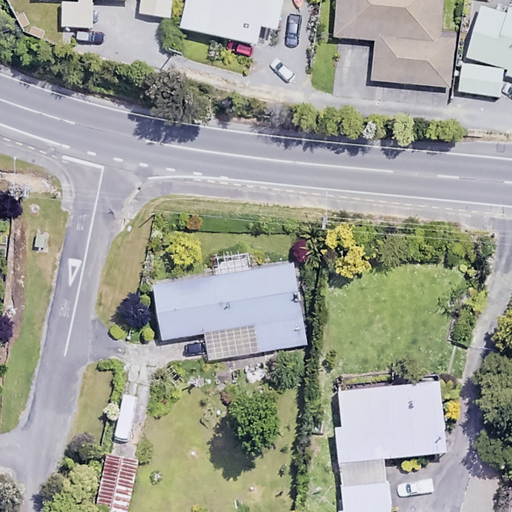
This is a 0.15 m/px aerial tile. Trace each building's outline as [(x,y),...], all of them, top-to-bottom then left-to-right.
[(67,0),(66,25),(96,26),(96,0),(67,0)] [(173,0),(143,0),(142,11),(171,15),(173,0)] [(189,0),(184,28),(258,41),(261,24),(278,27),(282,0),(189,0)] [(336,0),(334,34),(376,38),(372,78),(448,85),(453,37),(438,35),(441,0),(336,0)] [(511,0),(509,12),(478,4),(457,86),(496,96),(503,72),(511,74),(511,0)] [(292,261),(250,267),(248,250),(211,255),(213,271),(153,279),(161,337),(205,331),(209,357),(303,345),(292,261)] [(438,381),(330,388),(338,511),(388,511),(385,458),(444,453),(438,381)] [(134,459),(106,455),(99,507),(127,511),(134,459)]
